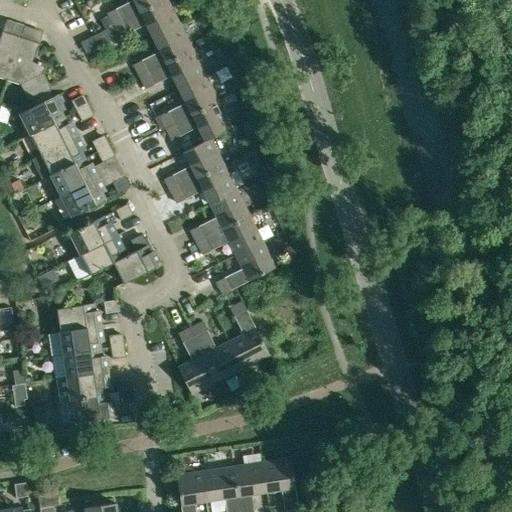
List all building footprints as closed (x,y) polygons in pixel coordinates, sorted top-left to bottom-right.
[(153,38),(179,24),(166,0),(163,0),(113,25),(103,31),(109,42),(119,36),(120,38),(146,24),(153,38)] [(132,0),(107,13),(113,25),(163,0),(132,0)] [(179,24),(153,38),(160,51),(133,64),(140,76),(192,50),(179,24)] [(0,77),(7,80),(21,37),(2,31),(0,37),(0,77)] [(21,37),(7,80),(20,84),(42,73),(45,64),(33,60),(39,43),(21,37)] [(192,50),(140,76),(146,88),(172,75),(179,89),(205,76),(192,50)] [(43,74),(21,85),(29,101),(52,90),(43,74)] [(166,128),(218,101),(205,76),(179,89),(185,102),(159,115),(166,128)] [(76,111),(86,105),(81,95),(70,100),(76,111)] [(30,134),(63,118),(52,97),(19,114),(30,134)] [(218,101),(166,128),(172,140),(198,127),(205,141),(210,138),(231,128),(218,101)] [(86,105),(76,111),(81,121),(91,116),(86,105)] [(63,118),(30,134),(40,155),(73,138),(63,118)] [(91,141),(96,152),(107,146),(102,136),(91,141)] [(73,138),(40,155),(32,159),(35,165),(42,180),(50,175),(84,158),(73,138)] [(210,138),(205,141),(183,152),(190,165),(164,179),(170,191),(223,164),(210,138)] [(112,157),(107,146),(96,152),(102,162),(112,157)] [(94,179),(84,158),(50,175),(61,196),(94,179)] [(223,164),(170,191),(177,203),(203,190),(209,203),(236,190),(223,164)] [(123,177),(112,182),(117,193),(128,188),(123,177)] [(105,200),(94,179),(61,196),(71,216),(105,200)] [(236,190),(209,203),(216,217),(190,230),(196,243),(249,215),(236,190)] [(126,205),(115,210),(120,221),(131,216),(126,205)] [(249,215),(196,243),(202,255),(228,242),(235,255),(262,241),(249,215)] [(79,254),(113,238),(102,216),(68,233),(79,254)] [(130,241),(136,252),(146,246),(141,235),(130,241)] [(90,275),(113,263),(123,258),(113,238),(79,254),(90,275)] [(242,269),(216,282),(222,294),(276,267),(262,241),(235,255),(242,269)] [(157,267),(146,246),(136,252),(123,258),(113,263),(123,284),(157,267)] [(54,298),(59,332),(96,327),(93,304),(68,307),(66,296),(54,298)] [(115,300),(103,302),(105,314),(117,312),(115,300)] [(229,342),(243,368),(269,355),(242,302),(229,309),(243,335),(229,342)] [(202,322),(190,328),(217,381),(243,368),(229,342),(216,349),(202,322)] [(100,349),(96,327),(59,332),(63,355),(100,349)] [(191,394),(217,381),(190,328),(178,335),(191,361),(177,368),(191,394)] [(108,336),(110,347),(122,346),(120,334),(108,336)] [(124,357),(122,346),(110,347),(112,359),(124,357)] [(63,355),(66,377),(103,372),(100,349),(63,355)] [(59,402),(70,400),(107,394),(103,372),(66,377),(66,378),(56,379),(59,402)] [(115,381),(117,393),(129,391),(127,379),(115,381)] [(12,385),(14,398),(26,396),(24,383),(12,385)] [(129,391),(117,393),(119,404),(130,402),(129,391)] [(107,394),(70,400),(73,423),(115,417),(113,401),(108,401),(107,394)] [(36,430),(47,428),(44,406),(32,408),(36,430)] [(298,511),(291,458),(262,462),(266,492),(281,489),(284,511),(298,511)] [(266,492),(262,462),(233,467),(240,511),(253,511),(251,494),(266,492)] [(205,471),(209,500),(224,498),(226,511),(240,511),(233,467),(205,471)] [(209,500),(205,471),(176,475),(181,511),(195,511),(194,503),(209,500)] [(26,484),(14,486),(16,498),(27,496),(26,484)] [(59,490),(55,491),(37,494),(39,508),(62,505),(59,490)] [(116,511),(115,503),(84,508),(84,511),(116,511)]
